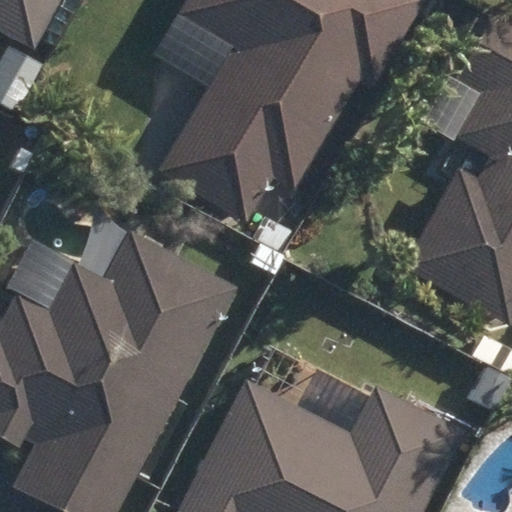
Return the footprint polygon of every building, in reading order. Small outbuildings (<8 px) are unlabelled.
[(0,0),(0,33),(30,50),(55,0),(0,0)] [(160,177),(247,230),(275,183),(296,197),(365,83),(377,90),(429,5),(420,0),(190,0),(179,19),(235,52),(160,177)] [(479,187),(460,174),(407,268),(509,325),(511,319),(511,22),(498,15),(457,86),(482,101),(460,139),(495,159),(493,163),(479,187)] [(43,129),(13,114),(0,138),(0,150),(24,164),(43,129)] [(255,242),(283,259),(295,238),(267,221),(255,242)] [(14,492),(49,511),(121,511),(240,295),(134,237),(106,288),(34,249),(9,293),(20,299),(0,334),(0,443),(21,456),(26,445),(37,451),(14,492)] [(251,268),(278,281),(288,261),(261,249),(251,268)] [(469,358),(510,381),(511,378),(511,358),(479,340),(469,358)] [(471,398),(490,408),(504,381),(485,371),(471,398)] [(185,511),(418,511),(457,436),(376,393),(373,401),(353,440),(257,391),(250,388),(185,511)]
